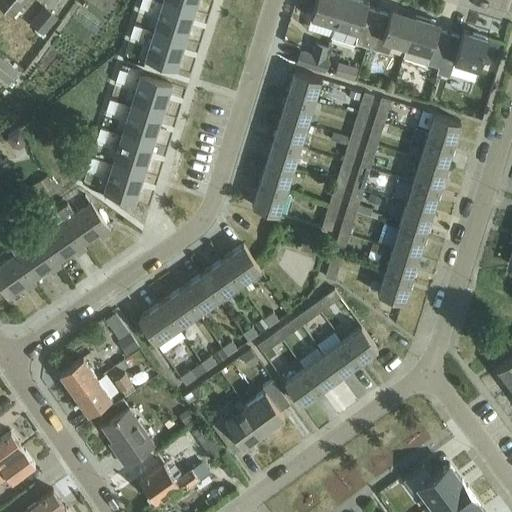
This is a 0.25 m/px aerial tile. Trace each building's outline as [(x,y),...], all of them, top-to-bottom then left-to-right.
[(26,0),(0,0),(0,4),(15,16),(26,0)] [(141,0),(140,7),(148,9),(150,0),(141,0)] [(163,0),(164,1),(195,11),(198,0),(163,0)] [(334,24),(341,0),(316,0),(311,17),(334,24)] [(366,0),(341,0),(334,24),(335,24),(332,36),(367,47),(378,11),(367,7),(369,1),(366,0)] [(164,1),(155,30),(186,40),(195,11),(164,1)] [(46,36),(59,19),(44,8),(31,25),(46,36)] [(378,11),(367,47),(389,54),(393,42),(406,46),(415,15),(392,8),(390,15),(378,11)] [(415,15),(406,46),(407,46),(404,56),(439,67),(449,33),(438,30),(440,23),(415,15)] [(134,24),(130,36),(138,38),(142,27),(134,24)] [(155,30),(145,61),(176,70),(186,40),(155,30)] [(439,67),(437,73),(449,77),(450,72),(475,80),(479,67),(478,66),(480,62),(486,64),(493,60),(498,43),(487,40),(487,37),(463,30),(461,37),(449,33),(439,67)] [(329,58),(325,57),(329,46),(316,42),(313,53),(301,50),(297,62),(325,71),(329,58)] [(0,56),(0,77),(10,85),(20,72),(0,56)] [(339,61),(336,74),(355,80),(359,67),(339,61)] [(120,68),(116,80),(124,82),(128,71),(120,68)] [(294,69),(287,92),(314,100),(321,78),(294,69)] [(140,74),(131,105),(162,115),(172,84),(141,74),(140,74)] [(352,89),(350,96),(359,99),(361,92),(352,89)] [(363,90),(356,113),(366,116),(373,93),(363,90)] [(314,100),(287,92),(280,115),(307,123),(314,100)] [(373,120),(383,123),(390,100),(381,97),(373,120)] [(110,98),(106,110),(114,112),(118,101),(110,98)] [(131,105),(122,134),(153,143),(162,115),(131,105)] [(356,113),(349,136),(359,139),(366,116),(356,113)] [(427,136),(454,145),(461,122),(434,113),(427,136)] [(307,123),(280,115),(273,137),(300,146),(307,123)] [(383,123),(373,120),(366,142),(376,145),(383,123)] [(101,127),(97,139),(105,141),(109,130),(101,127)] [(164,181),(171,131),(159,130),(151,179),(164,181)] [(14,145),(21,146),(27,141),(20,131),(9,139),(14,145)] [(349,136),(333,131),(331,139),(346,144),(342,159),(351,162),(359,139),(349,136)] [(122,134),(113,162),(145,172),(153,143),(122,134)] [(454,145),(427,136),(420,159),(447,167),(454,145)] [(300,146),(273,137),(267,159),(293,168),(300,146)] [(366,142),(359,164),(369,167),(376,145),(366,142)] [(91,156),(87,168),(95,170),(99,158),(91,156)] [(293,168),(267,159),(260,182),(286,190),(293,168)] [(342,159),(335,180),(345,183),(351,162),(342,159)] [(447,167),(420,159),(413,181),(440,189),(447,167)] [(113,162),(103,193),(104,193),(135,203),(145,172),(113,162)] [(359,164),(352,187),(362,190),(369,167),(359,164)] [(48,173),(32,184),(39,195),(42,193),(46,198),(59,188),(48,173)] [(345,183),(335,180),(328,203),(338,206),(345,183)] [(413,181),(406,204),(433,212),(440,189),(413,181)] [(286,190),(260,182),(253,204),(279,212),(286,190)] [(352,187),(345,209),(355,212),(355,211),(371,216),(373,208),(358,203),(362,190),(352,187)] [(369,192),(367,200),(380,204),(382,196),(369,192)] [(67,203),(58,210),(65,220),(83,245),(84,245),(99,234),(102,237),(111,231),(109,227),(99,213),(91,202),(74,213),(67,203)] [(338,206),(328,203),(321,226),(330,229),(338,206)] [(406,204),(399,226),(426,234),(433,212),(406,204)] [(355,212),(345,209),(338,231),(348,234),(355,212)] [(65,220),(49,231),(42,220),(33,227),(35,230),(40,237),(58,263),(59,262),(74,251),(77,255),(86,248),(84,245),(83,245),(65,220)] [(35,230),(33,227),(29,221),(19,228),(25,236),(31,232),(35,230)] [(383,221),(378,239),(393,244),(392,248),(420,256),(426,234),(399,226),(383,221)] [(338,231),(331,254),(340,257),(348,234),(338,231)] [(318,254),(321,242),(303,236),(300,244),(297,243),(296,247),(318,254)] [(40,237),(25,248),(17,238),(8,244),(15,255),(16,254),(34,280),(50,269),(52,272),(62,266),(59,262),(58,263),(40,237)] [(222,258),(239,283),(261,268),(243,242),(222,258)] [(392,248),(385,271),(413,279),(420,256),(392,248)] [(16,254),(15,255),(0,265),(0,286),(8,298),(25,286),(27,290),(37,283),(34,280),(16,254)] [(340,257),(331,254),(324,276),(333,279),(340,257)] [(222,258),(201,272),(219,297),(239,283),(222,258)] [(413,279),(385,271),(378,293),(406,301),(413,279)] [(219,297),(201,272),(180,287),(198,312),(219,297)] [(198,312),(180,287),(160,301),(178,326),(198,312)] [(314,303),(320,311),(340,296),(334,288),(314,303)] [(160,301),(139,316),(157,341),(163,350),(184,335),(178,326),(160,301)] [(320,311),(314,303),(295,317),(301,325),(320,311)] [(273,311),(263,318),(269,326),(278,319),(273,311)] [(261,330),(268,325),(262,317),(255,322),(261,330)] [(301,325),(295,317),(276,330),(282,338),(301,325)] [(361,325),(341,340),(358,362),(377,348),(361,325)] [(242,333),(248,340),(258,333),(252,326),(242,333)] [(282,338),(276,330),(257,344),(263,352),(282,338)] [(334,331),(316,344),(323,353),(322,353),(339,376),(358,362),(341,340),(340,340),(334,331)] [(129,354),(139,347),(129,332),(119,339),(129,354)] [(227,355),(237,348),(231,340),(222,347),(227,355)] [(250,347),(241,354),(249,365),(258,359),(250,348),(250,347)] [(227,355),(222,349),(214,355),(218,361),(227,355)] [(339,376),(322,353),(303,367),(320,390),(339,376)] [(201,362),(206,370),(216,363),(211,355),(201,362)] [(74,393),(96,377),(82,356),(59,372),(74,393)] [(511,387),(511,386),(511,356),(498,368),(511,387)] [(206,370),(201,362),(180,377),(186,384),(206,370)] [(320,390),(303,367),(284,381),(301,404),(320,390)] [(131,383),(132,382),(124,371),(114,379),(122,389),(131,383)] [(110,397),(96,377),(74,393),(88,413),(110,397)] [(265,391),(246,405),(264,430),(283,416),(279,411),(290,403),(273,380),(263,387),(265,391)] [(131,383),(122,389),(126,395),(135,388),(131,383)] [(264,430),(246,405),(226,419),(223,416),(213,424),(230,447),(239,440),(243,446),(264,430)] [(124,464),(154,443),(129,408),(102,427),(116,447),(113,449),(124,464)] [(186,408),(178,414),(186,424),(194,417),(186,408)] [(202,422),(190,430),(211,461),(224,452),(202,422)] [(0,463),(22,447),(23,447),(11,430),(0,437),(0,463)] [(0,463),(0,481),(8,475),(12,480),(34,463),(22,447),(0,463)] [(173,497),(209,472),(202,462),(176,479),(164,461),(139,479),(155,502),(169,492),(173,497)] [(414,471),(403,479),(408,487),(412,491),(419,486),(431,503),(463,480),(462,479),(455,470),(449,462),(443,466),(433,474),(429,467),(425,462),(414,471)] [(463,480),(431,503),(438,511),(455,511),(475,497),(468,488),(463,480)] [(55,511),(66,505),(65,504),(65,505),(53,489),(21,511),(55,511)] [(475,497),(455,511),(485,511),(486,511),(475,498),(476,498),(475,497)]
